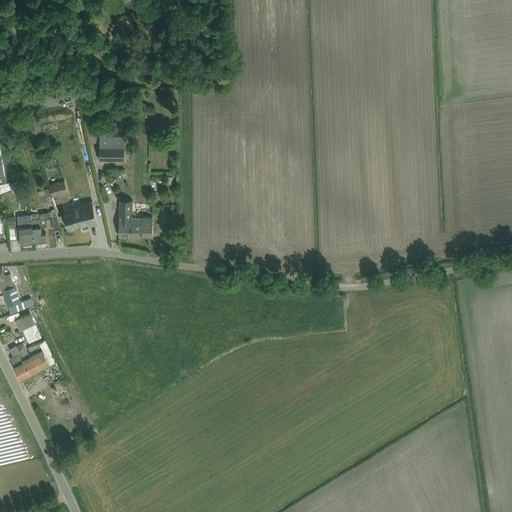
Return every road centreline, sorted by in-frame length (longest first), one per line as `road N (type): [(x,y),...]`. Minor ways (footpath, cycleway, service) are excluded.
road 1 (unclassified): [(0,251),(105,246),(322,281),(511,255)]
road 2 (unclassified): [(0,356),(74,511)]
